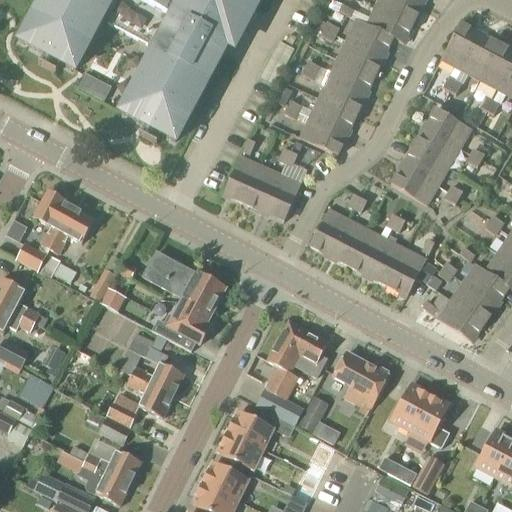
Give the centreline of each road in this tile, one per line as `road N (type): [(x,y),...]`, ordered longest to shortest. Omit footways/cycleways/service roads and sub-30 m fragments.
road 1 (residential): [(463,0),(359,172),(324,189),(276,275)]
road 2 (residential): [(162,511),(276,275)]
road 3 (residential): [(175,221),(290,0)]
road 4 (secondary): [(479,382),(276,275)]
road 5 (secondary): [(175,221),(33,144)]
